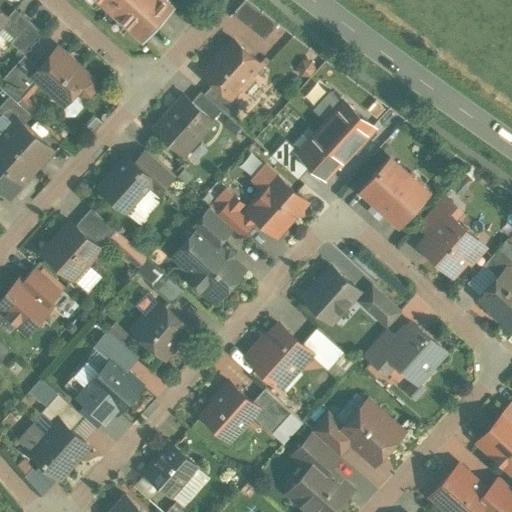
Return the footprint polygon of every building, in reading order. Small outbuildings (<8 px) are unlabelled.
[(178,5),(172,0),(110,0),(105,5),(145,41),(178,5)] [(9,16),(0,8),(0,25),(7,17),(9,16)] [(31,20),(21,11),(12,21),(22,30),(31,20)] [(12,21),(7,17),(0,25),(0,30),(12,41),(22,30),(12,21)] [(22,30),(12,41),(25,53),(44,32),(31,20),(22,30)] [(235,38),(205,72),(215,81),(232,96),(232,95),(242,85),(246,88),(256,77),(252,74),(262,63),(235,38)] [(40,67),(33,74),(39,79),(65,103),(78,89),(83,93),(90,93),(96,86),(96,79),(59,46),(40,67)] [(40,67),(25,53),(0,81),(0,83),(14,97),(26,84),(31,88),(39,79),(33,74),(40,67)] [(232,96),(215,81),(205,92),(223,108),(230,115),(241,103),(232,95),(232,96)] [(205,92),(202,90),(193,100),(214,119),(223,108),(205,92)] [(193,100),(186,93),(155,127),(185,154),(215,120),(214,119),(193,100)] [(33,114),(11,94),(0,105),(0,110),(13,122),(18,117),(25,123),(33,114)] [(372,116),(353,137),(358,141),(356,144),(372,158),(393,135),(372,116)] [(25,123),(18,117),(13,122),(0,136),(0,141),(30,169),(32,171),(53,148),(25,123)] [(353,137),(332,118),(301,152),(326,174),(338,161),(339,163),(356,144),(358,141),(353,137)] [(30,169),(0,141),(0,186),(8,194),(30,169)] [(175,173),(148,149),(136,162),(156,180),(149,187),(157,193),(175,173)] [(136,162),(129,156),(102,186),(129,210),(149,187),(156,180),(136,162)] [(389,156),(360,188),(400,225),(433,189),(412,170),(410,172),(401,164),(400,165),(389,156)] [(279,176),(250,208),(277,233),(282,228),(282,224),(290,214),(304,214),(303,204),(307,200),(279,176)] [(461,209),(444,194),(434,206),(445,217),(450,212),(454,216),(461,209)] [(236,196),(220,213),(234,226),(243,234),(253,222),(238,209),(244,203),(236,196)] [(220,213),(212,206),(195,225),(210,239),(211,238),(218,244),(234,226),(220,213)] [(445,217),(434,206),(418,223),(430,234),(445,217)] [(117,229),(92,207),(77,224),(101,247),(117,229)] [(454,216),(450,212),(445,217),(430,234),(422,243),(430,251),(434,251),(441,257),(441,261),(454,272),(469,256),(464,252),(477,237),(454,216)] [(77,224),(72,220),(65,227),(66,230),(62,234),(59,234),(45,250),(75,276),(79,276),(88,266),(88,262),(101,247),(77,224)] [(511,239),(509,236),(485,263),(500,276),(508,267),(509,268),(511,264),(511,239)] [(230,250),(225,250),(218,244),(211,238),(210,239),(187,265),(196,273),(202,272),(206,276),(206,283),(208,284),(202,289),(216,301),(245,269),(234,258),(234,253),(230,250)] [(64,289),(37,265),(24,279),(51,303),(64,289)] [(360,289),(333,266),(306,296),(315,304),(315,307),(320,312),(324,312),(333,320),(360,289)] [(500,276),(480,297),(511,325),(511,271),(509,268),(508,267),(500,276)] [(185,289),(164,271),(153,283),(174,302),(185,289)] [(24,279),(21,276),(0,299),(0,305),(29,331),(53,304),(51,303),(24,279)] [(402,310),(374,284),(360,299),(389,325),(402,310)] [(188,325),(162,302),(152,314),(148,310),(133,327),(167,357),(175,348),(171,345),(188,325)] [(304,343),(282,322),(250,355),(282,386),(313,354),(329,370),(346,353),(319,327),(304,343)] [(417,323),(403,338),(402,337),(389,352),(388,353),(390,355),(417,378),(444,348),(417,323)] [(121,340),(110,330),(97,344),(109,355),(121,340)] [(11,349),(0,338),(0,358),(0,360),(0,361),(11,349)] [(389,352),(375,340),(365,352),(380,365),(390,355),(388,353),(389,352)] [(143,384),(113,357),(88,384),(118,411),(143,384)] [(253,400),(230,379),(212,399),(214,401),(203,413),(230,438),(232,436),(230,434),(244,418),(246,420),(253,413),(259,406),(253,400)] [(292,411),(266,387),(253,400),(259,406),(253,413),(273,432),(292,411)] [(82,412),(59,392),(42,410),(56,422),(61,417),(70,426),(82,412)] [(346,423),(340,429),(351,439),(376,462),(404,430),(369,398),(346,423)] [(329,409),(312,428),(314,430),(339,452),(351,439),(340,429),(346,423),(329,409)] [(511,414),(507,411),(506,410),(494,423),(496,425),(481,442),(498,457),(499,462),(503,462),(511,469),(511,414)] [(70,426),(61,417),(56,422),(32,449),(60,475),(75,458),(74,457),(88,442),(70,426)] [(339,452),(314,430),(294,453),(310,468),(319,459),(329,468),(341,454),(339,452)] [(173,442),(147,471),(174,494),(183,483),(186,483),(192,477),(192,474),(199,466),(173,442)] [(310,468),(290,491),(313,511),(330,511),(353,487),(340,476),(338,477),(329,468),(319,459),(310,468)] [(511,509),(489,489),(460,463),(451,473),(448,473),(443,479),(444,482),(432,494),(451,511),(473,511),(479,506),(485,511),(511,511),(511,509)] [(511,485),(501,476),(489,489),(511,509),(511,485)] [(148,511),(127,493),(110,511),(148,511)]
